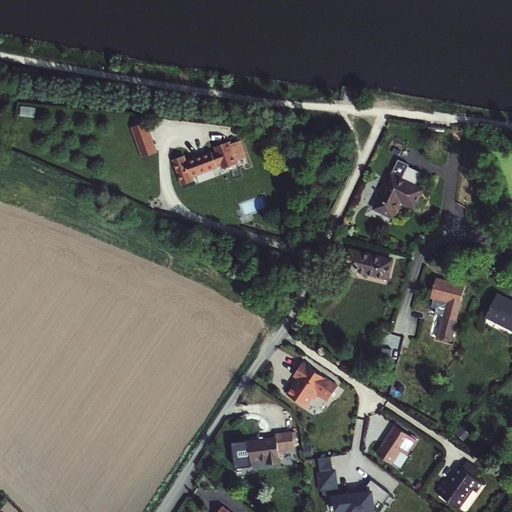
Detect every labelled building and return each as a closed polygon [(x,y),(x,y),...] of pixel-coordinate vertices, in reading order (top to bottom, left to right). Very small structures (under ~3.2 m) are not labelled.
[(35,116),(35,107),(20,106),(20,116),(35,116)] [(150,130),(134,136),(141,156),(157,150),(150,130)] [(186,155),(173,160),(182,186),(195,181),(194,177),(222,167),(223,169),(240,163),(232,140),(215,147),(216,150),(187,160),(186,155)] [(379,206),(396,215),(404,199),(418,206),(427,188),(419,184),(425,172),(412,165),(412,163),(402,158),(379,206)] [(398,257),(356,248),(351,270),(362,273),(363,268),(394,275),(398,257)] [(466,283),(438,274),(432,293),(435,294),(432,303),(436,305),(435,310),(444,313),(444,314),(443,314),(437,334),(451,338),(457,319),(455,318),(466,283)] [(511,300),(501,295),(492,315),(511,323),(511,300)] [(336,383),(305,360),(295,373),(302,379),(293,392),(311,406),(321,391),(328,395),(336,383)] [(417,435),(398,422),(379,447),(392,457),(401,445),(408,450),(414,442),(412,440),(417,435)] [(246,436),(230,439),(235,464),(251,462),(250,457),(265,455),(266,461),(280,459),(278,446),(294,444),(292,429),(280,430),(280,433),(246,437),(246,436)] [(385,497),(393,486),(373,472),(366,482),(365,481),(360,487),(338,491),(336,482),(338,482),(335,466),(334,466),(331,451),(318,453),(321,468),(319,469),(322,485),(323,484),(325,495),(335,494),(336,499),(334,499),(335,505),(337,505),(338,511),(350,509),(350,511),(363,509),(363,511),(375,509),(374,501),(377,500),(381,495),(385,497)] [(485,483),(462,465),(451,480),(447,478),(438,490),(448,498),(447,500),(451,503),(452,501),(460,507),(474,490),(478,492),(485,483)]
